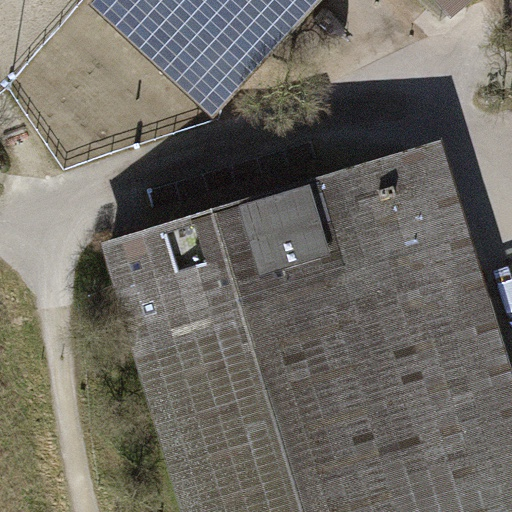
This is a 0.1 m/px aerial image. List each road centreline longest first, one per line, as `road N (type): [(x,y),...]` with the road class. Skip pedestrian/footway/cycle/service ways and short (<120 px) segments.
road 1 (track): [(0,230),(448,67)]
road 2 (track): [(84,511),(0,243)]
